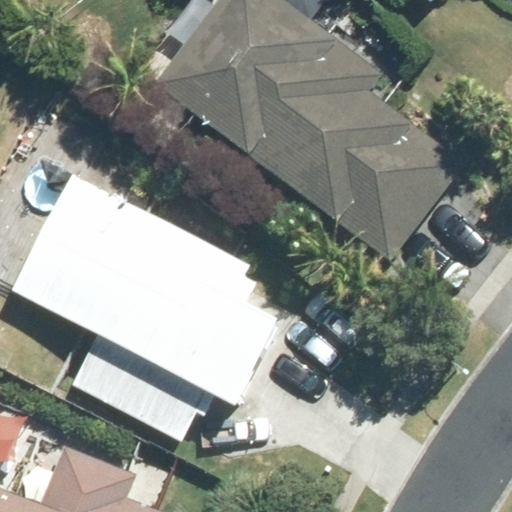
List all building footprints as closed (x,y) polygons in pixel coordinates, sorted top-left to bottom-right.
[(233,0),(161,95),(395,274),(468,177),(373,104),(385,88),(268,0),(233,0)] [(511,0),(421,0),(438,16),(453,0),(511,0)] [(145,114),(146,140),(169,139),(169,113),(145,114)] [(257,442),(319,342),(215,277),(244,231),(169,185),(140,231),(88,199),(23,306),(101,355),(81,388),(194,457),(218,418),(257,442)] [(0,511),(146,511),(141,509),(150,486),(79,458),(56,511),(44,511),(0,493),(0,511)]
